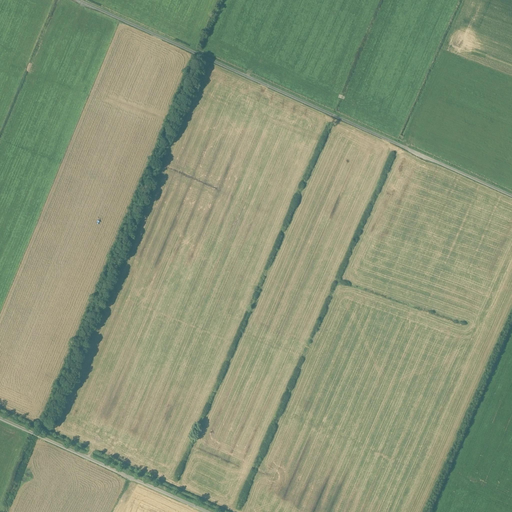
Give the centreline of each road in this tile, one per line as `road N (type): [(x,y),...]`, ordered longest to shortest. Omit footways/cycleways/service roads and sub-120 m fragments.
road 1 (unclassified): [(511,195),(78,0)]
road 2 (unclassified): [(0,418),(206,511)]
